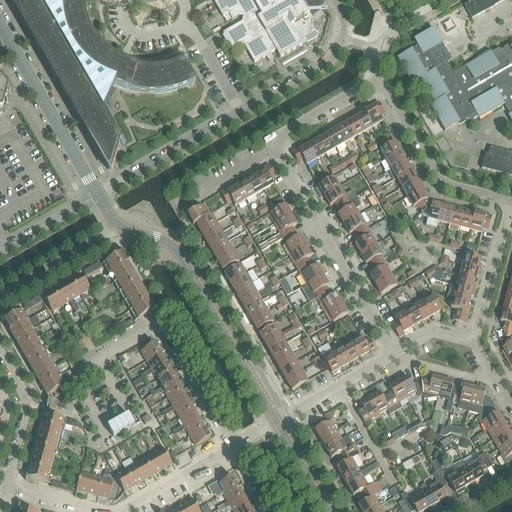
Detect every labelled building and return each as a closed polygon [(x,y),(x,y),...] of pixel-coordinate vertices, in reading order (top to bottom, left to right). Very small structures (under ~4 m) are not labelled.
[(120,143),(122,141),(110,120),(103,109),(106,104),(111,106),(116,97),(111,94),(115,86),(130,92),(147,94),(163,94),(180,90),(195,83),(194,80),(185,64),(184,64),(183,61),(171,66),(160,68),(148,69),(137,67),(125,63),(119,59),(108,53),(100,45),(93,35),(88,25),(85,13),(85,1),(85,0),(14,0),(16,3),(16,5),(21,15),(24,16),(30,26),(29,28),(35,38),(37,39),(43,49),(42,51),(48,61),(50,62),(53,67),(56,72),(56,74),(61,84),(64,85),(69,95),(69,97),(74,107),(77,108),(83,118),(82,120),(88,130),(90,131),(93,136),(96,140),(95,143),(101,153),(103,153),(109,163),(113,164),(112,166),(113,166),(120,143)] [(319,0),(216,0),(214,2),(223,18),(229,14),(232,20),(239,16),(243,17),(242,23),(223,33),(233,51),(244,45),(254,63),(266,57),(267,56),(271,54),(276,51),(280,58),(302,46),(301,43),(305,40),(307,43),(318,37),(319,32),(312,19),(324,8),(319,0)] [(474,0),(464,6),(472,19),(485,12),(494,7),(494,6),(505,0),(474,0)] [(199,10),(207,8),(205,2),(198,4),(199,10)] [(211,13),(205,19),(213,25),(218,19),(211,13)] [(417,46),(397,58),(412,84),(420,79),(434,103),(430,106),(445,131),(444,131),(460,123),(458,119),(461,117),(462,119),(465,120),(471,122),(472,121),(478,118),(479,120),(480,119),(479,119),(491,112),(492,112),(492,111),(504,104),(510,115),(508,116),(508,117),(508,116),(511,122),(511,47),(505,51),(498,50),(492,53),(490,51),(477,59),(465,66),(465,67),(453,73),(452,71),(447,63),(452,61),(442,44),(433,29),(414,40),(417,46)] [(0,110),(3,109),(5,99),(8,89),(2,79),(0,77),(0,73),(2,72),(0,69),(0,110)] [(364,113),(373,127),(382,122),(380,117),(385,114),(378,102),(367,108),(368,111),(364,113)] [(363,133),(373,127),(364,113),(360,115),(359,113),(354,116),(363,133)] [(354,138),(363,133),(354,116),(348,119),(350,121),(346,124),(354,138)] [(345,143),(354,138),(346,124),(341,126),(340,124),(335,127),(345,143)] [(335,149),(345,143),(335,127),(330,130),(331,132),(327,135),(335,149)] [(325,154),(335,149),(327,135),(323,137),(321,135),(316,138),(325,154)] [(316,160),(325,154),(316,138),(311,141),(312,143),(308,145),(316,160)] [(394,142),(380,151),(386,161),(402,151),(399,146),(397,147),(394,142)] [(304,161),(306,165),(316,160),(308,145),(304,148),(303,146),(292,152),(299,164),(304,161)] [(486,154),(482,170),(511,176),(511,153),(490,148),(488,155),(486,154)] [(391,170),(406,162),(403,158),(405,156),(402,151),(386,161),(381,163),(387,172),(391,170)] [(348,159),(343,162),(346,167),(351,164),(348,159)] [(391,170),(397,179),(413,170),(410,164),(408,166),(406,162),(391,170)] [(264,190),(273,185),(271,180),(276,177),(269,165),(258,171),(259,174),(255,176),(264,190)] [(397,179),(402,189),(416,180),(414,176),(416,175),(413,170),(397,179)] [(371,174),(366,177),(369,183),(373,180),(374,180),(372,176),(371,174)] [(264,190),(255,176),(251,178),(250,176),(245,179),(254,196),(264,190)] [(318,186),(324,196),(341,187),(335,177),(318,186)] [(254,196),(245,179),(239,182),(241,184),(237,187),(245,201),(254,196)] [(402,189),(407,198),(424,188),(421,183),(419,184),(416,180),(402,189)] [(233,202),(232,202),(235,207),(245,201),(237,187),(233,189),(231,187),(226,190),(233,202)] [(341,187),(324,196),(330,206),(334,204),(337,208),(349,201),(341,187)] [(425,195),(427,194),(424,188),(407,198),(413,208),(414,207),(423,214),(428,209),(430,211),(432,203),(427,200),(425,195)] [(227,205),(232,202),(233,202),(226,190),(220,193),(227,205)] [(177,191),(169,195),(181,216),(189,211),(186,207),(177,191)] [(281,197),(271,203),(274,208),(284,203),(281,197)] [(360,215),(356,209),(359,208),(360,204),(356,197),(349,201),(337,208),(340,213),(338,215),(343,225),(360,215)] [(423,214),(428,217),(426,225),(435,227),(438,226),(439,222),(444,204),(438,202),(437,205),(432,203),(430,211),(428,209),(423,214)] [(439,222),(449,225),(454,209),(449,208),(450,205),(444,204),(439,222)] [(196,224),(195,224),(210,215),(204,205),(188,215),(193,225),(196,224)] [(269,215),(274,225),(291,215),(285,205),(269,215)] [(449,225),(460,228),(465,209),(459,208),(458,210),(454,209),(449,225)] [(460,228),(470,231),(475,215),(470,213),(471,211),(465,209),(460,228)] [(195,224),(196,224),(201,233),(217,223),(212,213),(210,215),(195,224)] [(480,213),(479,216),(475,215),(470,231),(481,234),(483,228),(488,230),(492,217),(480,213)] [(283,240),(295,233),(292,228),(297,225),(291,215),(274,225),(283,240)] [(360,215),(343,225),(349,234),(354,232),(356,237),(368,230),(360,215)] [(206,242),(223,233),(217,223),(201,233),(206,242)] [(368,230),(356,237),(359,242),(355,244),(360,254),(377,245),(368,230)] [(212,252),(228,242),(223,233),(206,242),(212,252)] [(295,233),(283,240),(286,245),(284,246),(289,256),(306,246),(300,236),(298,238),(295,233)] [(217,261),(234,251),(228,242),(212,252),(217,261)] [(261,252),(268,248),(265,243),(258,247),(261,252)] [(368,263),(371,268),(383,261),(381,256),(383,254),(377,245),(360,254),(366,264),(368,263)] [(298,271),(310,264),(307,259),(312,256),(306,246),(289,256),(298,271)] [(103,264),(130,311),(136,321),(145,316),(146,318),(158,312),(156,308),(152,310),(131,273),(121,255),(124,253),(122,249),(110,256),(112,259),(103,264)] [(234,251),(217,261),(223,271),(239,261),(234,251)] [(480,271),(482,265),(479,264),(481,259),(465,255),(462,266),(480,271)] [(370,275),(375,285),(392,275),(383,261),(371,268),(374,273),(370,275)] [(224,274),(230,284),(247,274),(241,264),(224,274)] [(310,264),(298,271),(306,285),(323,276),(317,266),(313,269),(310,264)] [(480,271),(462,266),(459,276),(475,280),(476,276),(479,277),(480,271)] [(247,274),(230,284),(236,293),(252,283),(247,274)] [(392,275),(375,285),(381,295),(398,285),(392,275)] [(90,290),(82,276),(72,281),(81,296),(90,290)] [(323,276),(306,285),(301,288),(310,303),(317,299),(329,292),(326,287),(329,286),(323,276)] [(475,280),(459,276),(456,287),(475,292),(476,286),(474,285),(475,280)] [(73,300),(81,296),(72,281),(63,287),(71,301),(73,300)] [(252,283),(236,293),(241,302),(258,293),(252,283)] [(450,285),(448,296),(453,297),(469,301),(471,297),(473,297),(475,292),(456,287),(450,285)] [(71,301),(63,287),(54,292),(62,306),(69,302),(73,307),(76,305),(73,300),(71,301)] [(62,306),(54,292),(44,298),(52,312),(62,306)] [(329,292),(317,299),(326,314),(342,304),(337,294),(332,297),(329,292)] [(263,302),(258,293),(241,302),(246,312),(263,302)] [(422,300),(431,316),(441,311),(432,294),(422,300)] [(456,309),(454,315),(452,321),(466,325),(471,307),(468,306),(469,301),(453,297),(451,308),(456,309)] [(422,300),(412,305),(422,322),(431,316),(422,300)] [(246,312),(252,321),(268,311),(263,302),(246,312)] [(326,314),(331,324),(348,314),(342,304),(326,314)] [(422,322),(412,305),(403,311),(413,327),(422,322)] [(67,385),(34,329),(23,310),(14,315),(13,312),(1,319),(3,323),(7,321),(50,395),(53,394),(58,391),(64,388),(67,385)] [(274,321),(268,311),(252,321),(257,331),(274,321)] [(403,333),(413,327),(403,311),(393,316),(397,323),(392,326),(399,338),(404,335),(403,333)] [(511,313),(504,311),(501,322),(505,323),(503,329),(508,337),(511,334),(511,313)] [(259,334),(265,344),(281,334),(276,324),(259,334)] [(294,327),(281,334),(284,338),(296,331),(294,327)] [(284,338),(281,334),(265,344),(270,353),(287,343),(284,338)] [(360,357),(370,352),(371,354),(377,351),(369,339),(364,342),(360,335),(351,341),(360,357)] [(351,341),(341,346),(351,363),(360,357),(351,341)] [(292,353),(287,343),(270,353),(276,362),(292,353)] [(141,352),(147,362),(161,354),(155,344),(141,352)] [(507,360),(511,357),(511,344),(504,349),(505,351),(503,352),(507,360)] [(341,368),(351,363),(341,346),(332,352),(341,368)] [(341,368),(332,352),(322,357),(332,374),(341,368)] [(298,362),(292,353),(276,362),(281,372),(298,362)] [(151,369),(145,373),(148,376),(153,373),(152,371),(166,363),(161,354),(147,362),(151,369)] [(303,372),(298,362),(281,372),(286,381),(303,372)] [(152,371),(153,373),(157,381),(172,372),(166,363),(152,371)] [(162,388),(156,391),(158,395),(164,392),(163,390),(177,382),(172,372),(157,381),(162,388)] [(303,372),(286,381),(292,391),(309,381),(303,372)] [(423,395),(421,380),(412,385),(407,377),(398,382),(407,398),(417,393),(419,398),(423,395)] [(421,380),(423,395),(424,400),(438,398),(443,380),(432,377),(431,383),(421,380)] [(141,378),(132,383),(135,387),(143,382),(141,378)] [(454,404),(457,390),(452,389),(454,383),(443,380),(438,398),(449,400),(448,402),(454,404)] [(164,392),(168,399),(182,391),(177,382),(163,390),(164,392)] [(396,412),(402,408),(399,403),(407,398),(398,382),(388,388),(392,394),(387,396),(396,412)] [(454,404),(458,405),(457,408),(469,411),(475,388),(464,385),(462,392),(457,390),(454,404)] [(481,417),(490,411),(495,408),(490,399),(484,397),(485,391),(475,388),(469,411),(479,414),(481,417)] [(172,407),(167,410),(169,414),(175,411),(174,409),(188,401),(182,391),(168,399),(172,407)] [(379,415),(387,410),(390,415),(396,412),(387,396),(382,399),(379,393),(370,399),(379,415)] [(50,406),(57,408),(58,402),(53,400),(48,399),(47,405),(50,406)] [(367,428),(368,428),(373,425),(372,423),(381,418),(379,415),(370,399),(360,404),(363,410),(359,413),(367,428)] [(174,409),(175,411),(179,418),(193,410),(188,401),(174,409)] [(183,426),(178,429),(180,432),(186,429),(184,428),(199,419),(193,410),(179,418),(183,426)] [(343,414),(348,424),(354,421),(348,411),(343,414)] [(488,432),(503,422),(498,413),(492,416),(490,411),(481,417),(478,418),(480,423),(482,422),(488,432)] [(329,414),(324,416),(328,423),(331,421),(333,420),(329,414)] [(50,484),(53,473),(67,420),(47,415),(31,478),(27,476),(26,481),(39,484),(39,481),(50,484)] [(152,421),(149,415),(142,419),(146,425),(152,421)] [(186,429),(190,437),(204,429),(199,419),(184,428),(186,429)] [(119,431),(130,426),(128,421),(117,426),(119,431)] [(315,430),(320,440),(336,431),(331,421),(328,423),(315,430)] [(75,428),(75,429),(84,431),(83,429),(80,424),(78,422),(77,422),(75,428)] [(420,422),(406,430),(409,435),(423,427),(420,422)] [(503,422),(488,432),(493,441),(509,432),(503,422)] [(204,429),(190,437),(196,447),(210,439),(204,429)] [(342,440),(336,431),(320,440),(326,449),(342,440)] [(397,432),(391,435),(395,442),(401,439),(397,432)] [(498,450),(511,442),(511,437),(509,432),(493,441),(498,450)] [(392,438),(384,442),(387,447),(395,443),(392,438)] [(462,439),(461,446),(467,448),(469,441),(462,439)] [(347,450),(342,440),(326,449),(331,459),(345,451),(347,456),(358,450),(355,445),(347,450)] [(511,442),(498,450),(502,456),(500,457),(505,465),(511,461),(511,456),(511,455),(511,442)] [(176,452),(180,460),(197,451),(192,443),(176,452)] [(172,465),(163,448),(153,454),(162,470),(172,465)] [(360,455),(358,450),(347,456),(350,460),(337,468),(342,478),(358,469),(353,459),(360,455)] [(153,476),(162,470),(153,454),(144,460),(153,476)] [(475,462),(475,461),(472,456),(462,462),(474,482),(484,477),(482,473),(486,470),(480,460),(475,462)] [(417,457),(412,460),(415,466),(420,462),(417,457)] [(487,457),(481,460),(486,470),(492,467),(487,457)] [(144,460),(134,465),(144,481),(153,476),(144,460)] [(462,461),(453,467),(465,488),(474,482),(462,462),(462,461)] [(378,463),(371,468),(373,472),(380,468),(378,463)] [(134,487),(144,481),(134,465),(125,470),(134,487)] [(442,469),(437,472),(443,482),(448,480),(455,493),(457,492),(457,494),(459,494),(464,491),(465,490),(464,488),(465,488),(453,467),(443,472),(442,470),(442,469)] [(363,478),(358,469),(342,478),(348,487),(363,478)] [(76,491),(87,494),(92,476),(85,474),(85,471),(82,470),(81,473),(76,491)] [(124,492),(134,487),(125,470),(115,476),(124,492)] [(443,482),(437,472),(432,475),(437,483),(427,488),(437,504),(446,498),(439,485),(443,482)] [(54,476),(52,481),(74,486),(76,481),(54,476)] [(103,479),(92,476),(87,494),(98,497),(103,479)] [(218,485),(223,495),(238,487),(232,477),(218,485)] [(369,487),(363,478),(348,487),(353,497),(366,489),(369,494),(379,488),(377,483),(369,487)] [(114,482),(103,479),(98,497),(109,500),(114,482)] [(427,509),(427,510),(429,511),(431,511),(433,510),(434,508),(434,507),(433,506),(437,504),(427,488),(425,484),(420,486),(423,491),(418,493),(427,509)] [(228,502),(222,505),(225,509),(230,506),(229,504),(243,496),(238,487),(223,495),(228,502)] [(379,488),(369,494),(372,498),(358,506),(361,511),(369,511),(380,506),(374,497),(382,492),(379,488)] [(394,489),(389,492),(393,498),(398,495),(394,489)] [(405,504),(409,511),(413,511),(415,511),(422,511),(427,510),(427,509),(418,493),(409,499),(405,493),(400,495),(403,501),(405,503),(405,504)] [(229,504),(230,506),(233,511),(237,511),(248,505),(243,496),(229,504)] [(199,511),(192,500),(183,505),(186,511),(199,511)]
